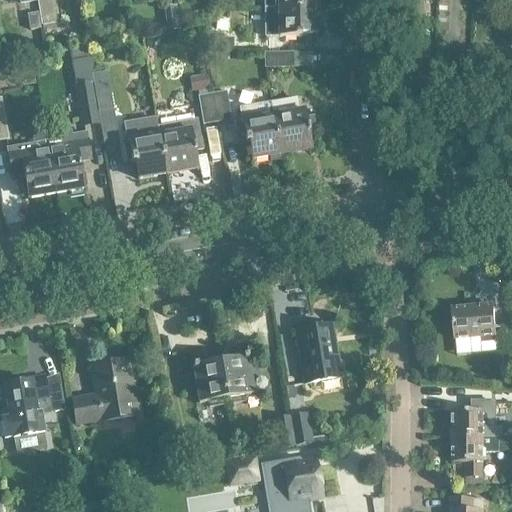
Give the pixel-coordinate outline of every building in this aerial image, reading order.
[(36,0),(41,26),(55,23),(51,0),(36,0)] [(264,0),(264,10),(278,10),(315,10),(315,9),(316,9),(315,0),(264,0)] [(35,2),(25,4),(30,31),(40,30),(35,2)] [(278,10),(264,10),(265,39),(278,39),(300,38),(300,36),(315,36),(315,10),(278,10)] [(178,20),(166,22),(168,33),(180,31),(178,20)] [(204,54),(233,54),(233,39),(204,39),(204,54)] [(92,84),(86,48),(70,51),(76,86),(92,84)] [(264,54),(264,68),(291,68),(290,54),(264,54)] [(206,77),(194,79),(196,92),(209,90),(206,77)] [(99,120),(92,83),(92,84),(76,86),(82,123),(99,120)] [(225,93),(211,95),(216,123),(230,121),(225,93)] [(202,125),(216,123),(211,95),(198,98),(202,125)] [(295,99),(270,104),(279,156),(310,151),(307,135),(308,134),(308,131),(315,130),(312,117),(304,119),(303,112),(298,113),(295,99)] [(251,161),(279,156),(270,104),(238,109),(244,146),(248,145),(251,161)] [(67,107),(70,131),(79,130),(76,106),(67,107)] [(98,113),(100,124),(104,149),(118,146),(112,111),(98,113)] [(158,137),(165,176),(196,170),(193,154),(195,154),(194,151),(201,150),(196,121),(157,128),(159,137),(158,137)] [(45,138),(47,148),(55,195),(82,190),(78,163),(90,160),(85,135),(71,137),(71,133),(45,138)] [(165,176),(158,137),(127,143),(131,165),(135,165),(137,181),(165,176)] [(55,195),(47,148),(34,150),(33,145),(7,150),(11,174),(18,173),(22,196),(27,196),(27,200),(55,195)] [(496,343),(493,307),(453,311),(453,314),(450,315),(451,327),(454,327),(456,341),(480,339),(481,345),(496,343)] [(339,379),(330,326),(295,332),(299,355),(302,355),(303,363),(300,363),(304,385),(339,379)] [(511,326),(501,327),(503,354),(511,353),(511,326)] [(235,360),(218,363),(225,401),(253,396),(244,345),(233,347),(235,360)] [(203,366),(200,353),(189,355),(198,405),(225,401),(218,363),(203,366)] [(97,397),(71,401),(75,426),(99,422),(99,424),(136,417),(126,362),(90,368),(94,390),(95,390),(97,397)] [(40,415),(50,413),(44,380),(0,387),(6,420),(1,421),(4,439),(13,438),(13,440),(44,434),(40,415)] [(453,430),(451,430),(451,439),(483,440),(498,440),(501,440),(501,431),(495,431),(495,404),(472,404),(472,414),(453,414),(453,430)] [(310,443),(305,416),(289,418),(294,446),(310,443)] [(273,421),(278,449),(294,446),(289,418),(273,421)] [(483,440),(451,439),(451,449),(453,449),(453,465),(466,464),(466,479),(482,479),(482,464),(483,464),(483,455),(498,455),(498,440),(483,440)] [(190,444),(180,445),(182,457),(192,455),(190,444)] [(299,459),(260,465),(267,511),(307,511),(306,501),(321,499),(315,467),(312,468),(311,461),(300,463),(299,459)] [(254,465),(254,460),(225,464),(229,486),(257,481),(254,465)] [(137,481),(124,484),(126,496),(140,494),(137,481)] [(122,497),(119,483),(97,488),(100,501),(122,497)] [(483,511),(483,502),(473,502),(473,501),(451,500),(450,511),(483,511)]
